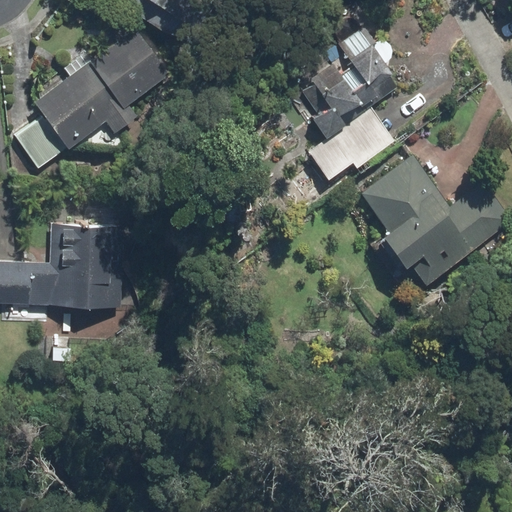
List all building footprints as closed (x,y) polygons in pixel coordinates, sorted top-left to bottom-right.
[(203,0),(120,0),(117,6),(175,44),(203,0)] [(161,81),(130,36),(29,107),(60,152),(161,81)] [(326,65),(300,82),(325,119),(305,133),(338,183),(420,128),(371,56),(335,80),(326,65)] [(405,161),(356,197),(420,284),(507,222),(482,188),(444,215),(405,161)] [(50,266),(0,262),(0,305),(110,312),(115,227),(53,223),(50,266)] [(71,340),(47,337),(44,364),(68,366),(71,340)]
